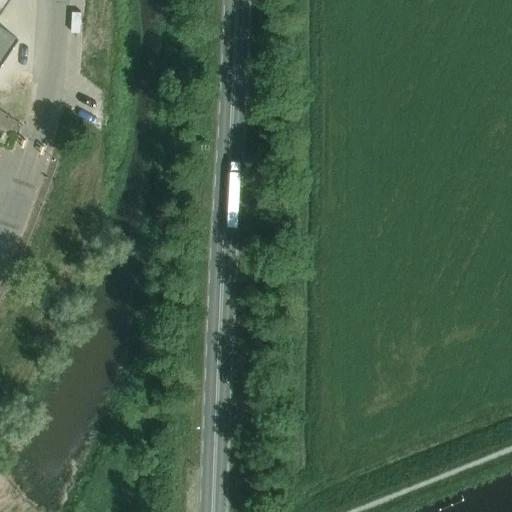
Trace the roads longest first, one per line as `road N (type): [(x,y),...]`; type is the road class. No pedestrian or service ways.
road 1 (primary): [(236,0),(213,511)]
road 2 (unclassified): [(36,135),(56,0)]
